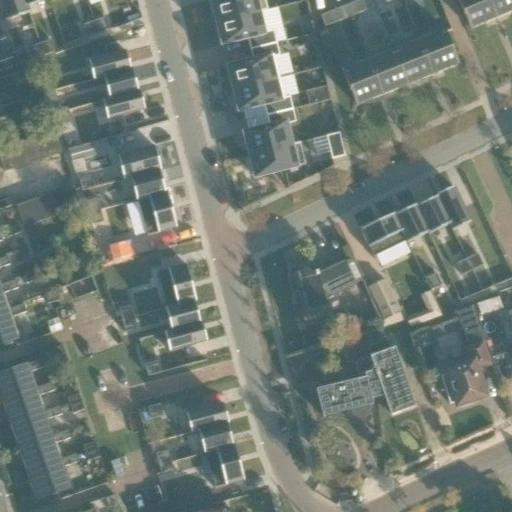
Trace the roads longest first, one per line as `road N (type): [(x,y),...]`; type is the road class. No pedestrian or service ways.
road 1 (residential): [(221,257),(511,121)]
road 2 (residential): [(309,511),(266,448),(221,257)]
road 3 (residential): [(221,257),(157,0)]
road 4 (tertiary): [(375,511),(511,451)]
